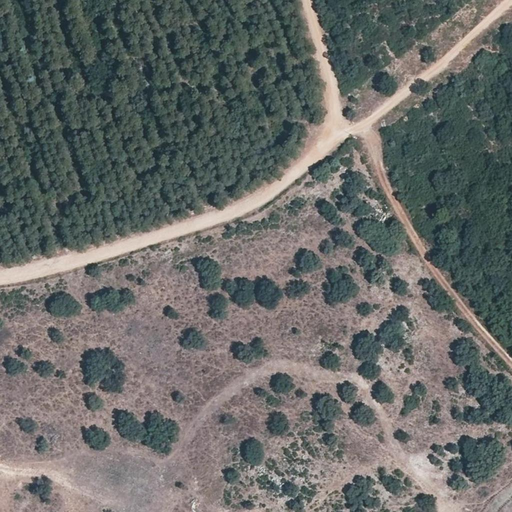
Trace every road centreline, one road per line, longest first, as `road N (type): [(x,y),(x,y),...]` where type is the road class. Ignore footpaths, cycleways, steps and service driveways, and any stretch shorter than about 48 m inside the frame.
road 1 (track): [(0,279),(267,198),(337,138)]
road 2 (track): [(511,362),(419,251),(376,175),(362,125)]
road 3 (track): [(337,138),(422,82),(508,0)]
road 4 (track): [(337,138),(333,75),(310,0)]
